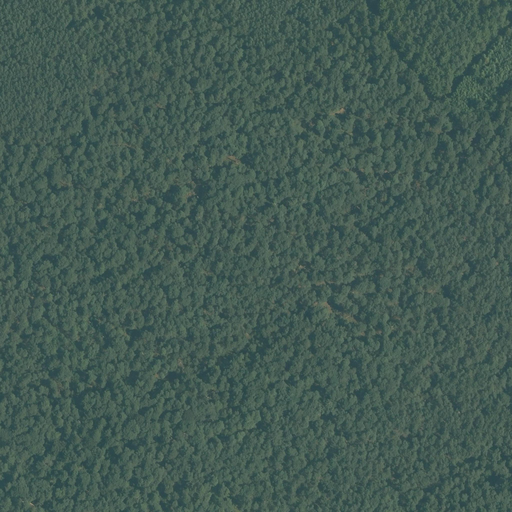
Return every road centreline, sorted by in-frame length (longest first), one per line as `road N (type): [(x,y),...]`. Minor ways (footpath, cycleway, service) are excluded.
road 1 (track): [(0,294),(191,200),(298,167),(333,141),(394,130),(434,107)]
road 2 (track): [(0,138),(115,84),(237,56),(245,75),(391,0)]
road 3 (track): [(196,385),(296,318),(393,192)]
road 4 (track): [(41,310),(55,328),(105,353),(187,358),(196,385)]
road 5 (track): [(137,511),(161,494),(168,410),(196,385)]
road 6 (track): [(393,192),(481,158),(511,133)]
road 7 (track): [(366,0),(435,106)]
